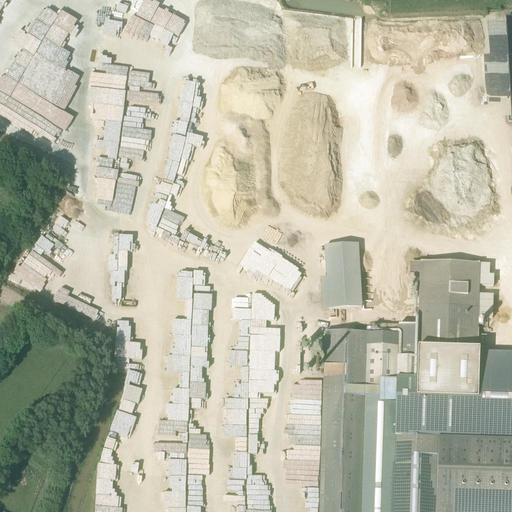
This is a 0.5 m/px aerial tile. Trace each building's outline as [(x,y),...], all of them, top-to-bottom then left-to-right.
[(187,52),(204,60),(207,54),(190,46),(187,52)] [(98,50),(91,156),(101,156),(105,103),(100,103),(101,87),(108,87),(111,51),(98,50)] [(218,222),(221,217),(212,212),(207,222),(216,227),(218,222)] [(357,245),(325,247),(328,310),(360,309),(360,307),(361,307),(357,247),(357,245)] [(265,269),(270,259),(253,250),(243,269),(275,285),(279,277),(265,269)] [(114,277),(113,300),(128,301),(128,296),(140,296),(141,261),(115,261),(114,266),(105,266),(104,277),(114,277)] [(511,511),(511,363),(476,362),(479,265),(420,263),(418,327),(398,326),(398,335),(325,333),(319,511),(511,511)] [(188,348),(189,331),(209,332),(210,313),(190,312),(190,325),(176,325),(175,342),(185,343),(185,348),(188,348)] [(115,322),(115,358),(130,359),(130,354),(135,354),(135,344),(127,344),(127,322),(115,322)] [(397,326),(380,325),(379,334),(397,334),(397,326)] [(172,405),(173,447),(198,446),(197,431),(204,430),(203,399),(198,399),(197,383),(194,384),(193,364),(182,365),(182,374),(167,374),(168,388),(178,388),(179,405),(172,405)] [(234,401),(236,437),(227,438),(228,454),(238,453),(239,471),(252,470),(251,455),(261,455),(260,435),(247,435),(245,400),(234,401)] [(262,429),(263,419),(258,419),(258,405),(249,405),(248,428),(262,429)] [(116,435),(121,422),(114,419),(108,432),(116,435)] [(107,480),(108,464),(97,463),(95,479),(107,480)]
